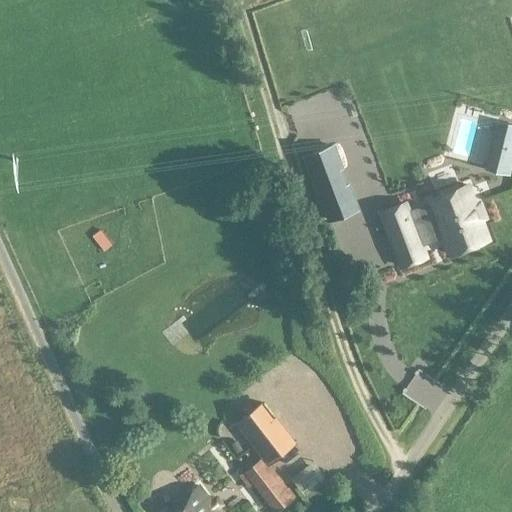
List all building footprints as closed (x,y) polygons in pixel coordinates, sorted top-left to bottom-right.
[(332,35),(320,42),(331,58),(342,51),(332,35)] [(364,115),(376,138),(390,130),(378,108),(364,115)] [(511,124),(498,121),(486,168),(510,174),(511,164),(511,124)] [(334,144),(307,154),(331,219),(359,208),(349,182),(346,183),(340,168),(343,167),(334,144)] [(407,202),(382,211),(389,229),(404,224),(407,231),(416,228),(420,238),(440,231),(442,237),(448,253),(489,237),(482,218),(486,216),(480,202),(476,203),(469,184),(428,199),(429,202),(431,209),(412,216),(409,210),(407,202)] [(404,224),(389,229),(402,264),(427,256),(420,238),(416,228),(407,231),(404,224)] [(511,262),(497,251),(489,262),(505,274),(511,264),(511,262)] [(424,343),(453,316),(423,284),(407,299),(403,296),(390,308),(424,343)] [(263,402),(238,422),(264,455),(269,462),(294,443),(263,402)] [(264,455),(238,475),(249,489),(254,484),(276,511),(295,497),(269,462),(264,455)] [(164,511),(217,511),(218,511),(198,486),(164,511)]
